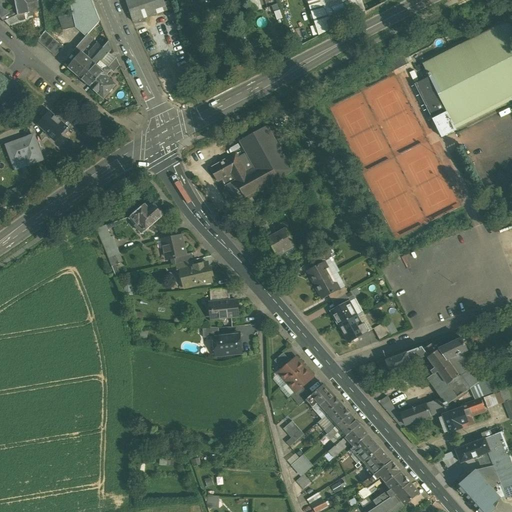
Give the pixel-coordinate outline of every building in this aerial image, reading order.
[(2,0),(0,0),(0,18),(0,19),(6,15),(8,14),(7,11),(2,0)] [(13,0),(15,8),(16,15),(26,13),(24,4),(35,1),(37,1),(36,0),(13,0)] [(90,0),(69,0),(73,14),(76,28),(86,37),(88,34),(99,22),(90,0)] [(163,0),(125,0),(133,22),(167,10),(163,0)] [(250,0),(254,11),(263,8),(259,0),(250,0)] [(15,8),(7,11),(8,14),(6,15),(0,19),(2,22),(16,15),(15,8)] [(73,14),(59,17),(63,31),(76,28),(73,14)] [(511,102),(511,28),(507,18),(422,59),(431,77),(416,85),(441,136),(511,102)] [(45,31),(37,40),(42,44),(50,35),(45,31)] [(85,37),(73,51),(79,56),(81,53),(82,53),(93,39),(88,34),(86,37),(85,37)] [(50,35),(42,44),(46,48),(54,39),(50,35)] [(54,39),(46,48),(51,52),(59,43),(54,39)] [(59,43),(51,52),(55,56),(63,47),(59,43)] [(78,77),(103,48),(98,43),(89,53),(88,58),(82,53),(81,53),(79,56),(68,68),(78,77)] [(98,67),(96,65),(98,63),(100,63),(112,49),(106,44),(103,48),(78,77),(91,87),(104,72),(107,68),(102,64),(98,67)] [(404,66),(409,64),(404,54),(399,57),(404,66)] [(399,69),(404,66),(399,57),(394,59),(399,69)] [(394,71),(399,69),(394,59),(389,62),(394,71)] [(107,68),(104,72),(91,87),(104,99),(116,85),(106,77),(111,71),(113,72),(118,67),(113,62),(107,68)] [(56,140),(67,127),(64,125),(56,117),(50,112),(39,125),(45,130),(49,134),(56,140)] [(60,113),(56,117),(64,125),(68,120),(60,113)] [(291,171),(267,126),(240,141),(248,153),(239,158),(246,171),(268,158),(279,178),(291,171)] [(49,134),(45,130),(40,136),(43,141),(49,134)] [(33,135),(6,146),(12,163),(30,156),(33,163),(42,159),(33,135)] [(313,158),(309,150),(303,153),(307,161),(313,158)] [(268,158),(246,171),(239,158),(236,153),(210,168),(217,182),(224,178),(232,174),(244,197),(279,178),(268,158)] [(244,197),(232,174),(224,178),(228,185),(226,186),(224,194),(228,200),(235,202),(244,197)] [(148,202),(131,216),(138,224),(137,225),(137,228),(140,232),(144,232),(159,219),(161,219),(163,217),(163,214),(161,212),(159,212),(154,205),(152,206),(148,202)] [(111,237),(106,225),(97,229),(108,256),(119,252),(113,236),(111,237)] [(263,227),(252,233),(255,239),(266,233),(263,227)] [(286,229),(268,239),(271,246),(267,248),(273,260),(285,253),(284,251),(294,245),(286,229)] [(181,236),(162,240),(166,258),(168,259),(174,258),(186,255),(184,245),(182,245),(180,237),(182,237),(181,236)] [(325,251),(312,258),(317,266),(324,262),(324,260),(328,258),(325,251)] [(186,255),(174,258),(176,264),(193,260),(192,253),(186,255)] [(334,257),(328,259),(332,273),(338,271),(334,257)] [(193,260),(176,264),(177,270),(181,270),(180,269),(195,266),(193,260)] [(317,266),(307,272),(315,285),(332,276),(324,262),(317,266)] [(195,266),(180,269),(181,270),(184,286),(196,283),(196,285),(212,281),(208,263),(195,266)] [(332,276),(315,285),(322,299),(332,294),(340,289),(332,276)] [(344,287),(340,289),(332,294),(336,300),(348,293),(344,287)] [(225,288),(210,290),(211,303),(226,301),(225,288)] [(348,293),(336,300),(340,307),(349,302),(355,298),(351,291),(348,293)] [(363,312),(355,298),(349,302),(357,316),(363,312)] [(226,301),(211,303),(213,319),(238,317),(237,300),(226,301)] [(340,307),(332,312),(339,326),(357,316),(349,302),(340,307)] [(357,316),(339,326),(349,343),(368,332),(363,324),(362,325),(357,316)] [(384,323),(373,329),(380,340),(390,334),(384,323)] [(219,328),(203,327),(203,338),(214,337),(214,336),(219,336),(219,328)] [(219,336),(214,336),(214,337),(216,356),(242,353),(239,333),(219,336)] [(463,338),(440,349),(448,359),(468,350),(463,338)] [(448,359),(440,349),(438,350),(432,343),(426,348),(424,350),(426,355),(436,368),(432,370),(434,374),(435,374),(439,372),(445,380),(457,397),(470,388),(479,382),(480,376),(475,365),(468,350),(448,359)] [(415,350),(418,358),(426,355),(424,350),(422,347),(415,350)] [(415,350),(386,360),(391,373),(411,365),(410,361),(418,358),(415,350)] [(291,362),(283,353),(274,361),(282,370),(291,362)] [(282,370),(278,373),(287,383),(305,367),(296,357),(291,362),(282,370)] [(305,367),(287,383),(295,392),(296,393),(302,387),(314,377),(305,367)] [(439,372),(435,374),(434,374),(429,378),(435,387),(445,380),(439,372)] [(487,377),(480,381),(479,382),(470,388),(475,400),(493,392),(487,377)] [(445,380),(435,387),(448,404),(457,397),(445,380)] [(310,396),(306,400),(313,408),(331,392),(324,384),(310,396)] [(310,396),(302,387),(296,393),(295,392),(291,396),(300,406),(306,400),(310,396)] [(331,392),(313,408),(322,419),(340,403),(331,392)] [(504,403),(500,392),(495,394),(499,405),(504,403)] [(495,394),(494,394),(489,396),(493,407),(499,405),(495,394)] [(388,397),(386,396),(379,402),(393,418),(398,416),(388,397)] [(493,407),(489,396),(483,398),(488,409),(493,407)] [(481,399),(461,406),(462,409),(462,408),(465,415),(484,408),(481,399)] [(438,400),(426,404),(430,417),(444,411),(440,401),(438,400)] [(350,414),(340,403),(322,419),(318,423),(328,434),(334,429),(350,414)] [(426,404),(402,413),(402,415),(405,426),(430,417),(426,404)] [(462,409),(443,415),(449,432),(462,428),(460,424),(467,422),(465,415),(462,408),(462,409)] [(360,425),(350,414),(334,429),(336,432),(338,433),(341,430),(343,433),(347,436),(360,425)] [(398,416),(393,418),(401,428),(405,426),(402,415),(398,416)] [(292,422),(288,425),(283,430),(291,439),(300,430),(292,422)] [(341,442),(329,452),(330,453),(334,457),(349,444),(347,442),(350,440),(355,446),(368,434),(360,425),(347,436),(341,442)] [(489,429),(491,434),(500,431),(498,426),(489,429)] [(328,434),(326,435),(328,438),(336,432),(334,429),(328,434)] [(304,435),(300,430),(287,442),(290,447),(304,435)] [(511,486),(511,458),(502,432),(485,439),(490,451),(488,452),(503,490),(511,486)] [(343,433),(337,438),(341,442),(347,436),(343,433)] [(355,446),(352,448),(364,463),(380,448),(368,434),(355,446)] [(485,439),(456,450),(461,463),(488,452),(490,451),(485,439)] [(380,448),(364,463),(375,474),(392,461),(380,448)] [(312,467),(303,455),(292,465),(302,476),(312,467)] [(375,474),(374,474),(363,483),(367,489),(379,480),(378,479),(381,476),(386,482),(401,471),(392,461),(375,474)] [(501,498),(476,470),(457,486),(480,511),(492,511),(493,511),(489,508),(501,498)] [(401,471),(386,482),(392,489),(374,501),(378,507),(381,505),(396,494),(410,482),(401,471)] [(205,479),(207,486),(214,485),(213,477),(205,479)] [(410,482),(396,494),(381,505),(385,511),(401,500),(406,505),(419,492),(410,482)] [(511,486),(503,490),(506,498),(511,495),(511,486)] [(313,509),(324,502),(319,493),(308,499),(313,509)] [(207,507),(220,507),(220,495),(208,495),(207,507)] [(369,495),(360,502),(363,506),(372,500),(369,495)] [(374,501),(364,507),(366,511),(369,511),(378,507),(374,501)] [(318,511),(327,507),(324,502),(313,509),(314,511),(318,511)]
